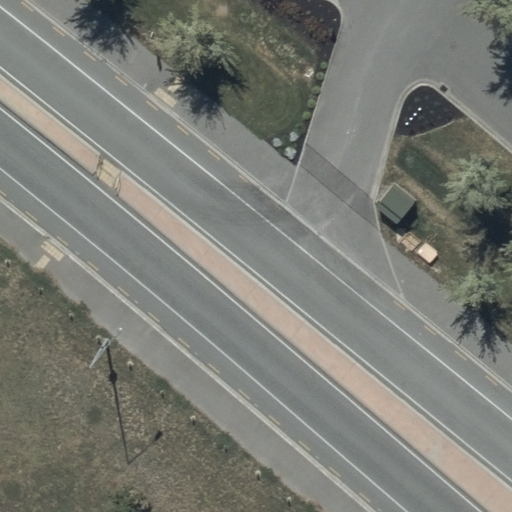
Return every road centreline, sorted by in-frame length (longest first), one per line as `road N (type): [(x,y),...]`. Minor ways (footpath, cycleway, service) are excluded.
road 1 (secondary): [(0,33),(511,449)]
road 2 (secondary): [(444,511),(0,144)]
